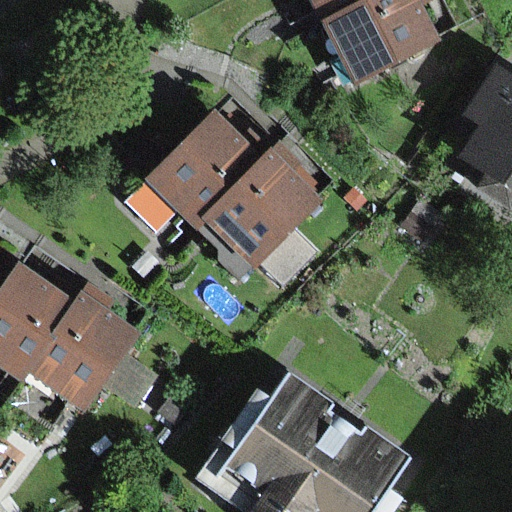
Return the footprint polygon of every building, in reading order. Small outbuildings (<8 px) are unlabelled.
[(282,0),(296,31),(357,0),(282,0)] [(406,0),(357,0),(296,31),(326,96),(425,45),(406,0)] [(511,98),(471,77),(422,168),(511,216),(511,98)] [(211,102),(143,177),(198,228),(267,153),(211,102)] [(267,153),(198,228),(253,278),(322,204),(267,153)] [(1,262),(0,264),(0,371),(21,384),(70,303),(1,262)] [(70,303),(21,384),(89,425),(138,344),(70,303)] [(205,482),(240,511),(378,511),(406,481),(291,382),(205,482)]
